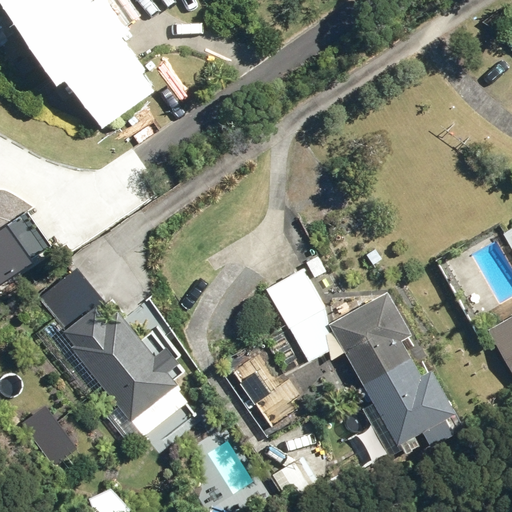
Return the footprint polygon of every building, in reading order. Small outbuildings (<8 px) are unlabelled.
[(72,69),(109,121),(145,96),(130,75),(138,69),(115,37),(123,31),(105,5),(96,13),(86,0),(15,0),(12,2),(64,75),(72,69)] [(0,20),(0,38),(8,33),(0,20)] [(309,264),(318,279),(329,272),(321,257),(309,264)] [(270,289),(311,363),(334,351),(329,308),(306,268),(270,289)] [(55,307),(81,334),(106,310),(81,282),(55,307)] [(366,409),(396,460),(409,452),(411,457),(426,448),(420,439),(429,434),(437,448),(460,436),(452,421),(462,415),(438,372),(428,378),(408,341),(418,336),(394,293),(335,326),(378,401),(366,409)] [(142,418),(153,432),(190,402),(179,389),(183,385),(123,311),(77,348),(137,422),(142,418)] [(511,368),(511,320),(492,333),(511,368)] [(272,378),(256,355),(226,376),(267,434),(304,409),(279,373),(272,378)] [(68,486),(95,467),(50,407),(24,425),(68,486)] [(300,456),(272,474),(291,504),(319,487),(300,456)] [(135,511),(114,492),(94,502),(99,511),(135,511)]
